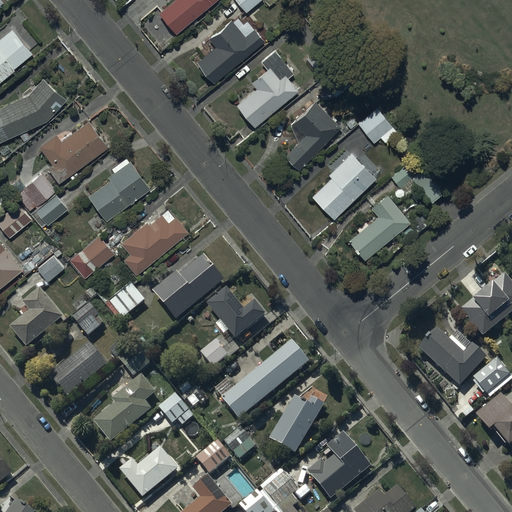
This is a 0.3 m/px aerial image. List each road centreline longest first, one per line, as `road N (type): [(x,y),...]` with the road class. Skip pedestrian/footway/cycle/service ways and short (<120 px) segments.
road 1 (residential): [(72,0),(348,332)]
road 2 (residential): [(348,332),(493,511)]
road 3 (residential): [(511,196),(348,332)]
road 4 (residential): [(0,388),(100,511)]
